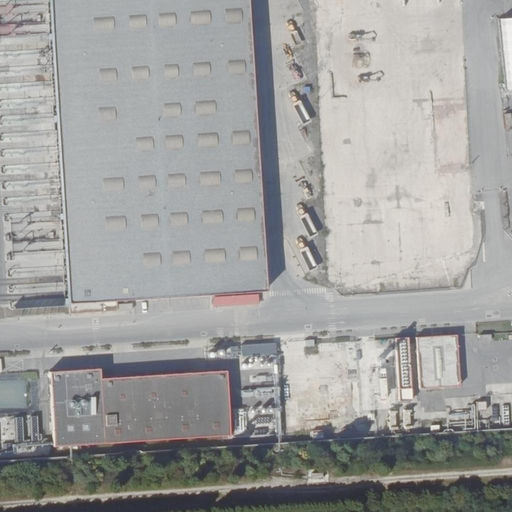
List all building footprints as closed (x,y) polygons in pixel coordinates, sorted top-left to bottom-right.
[(251,0),(47,0),(66,302),(270,287),(251,0)] [(511,16),(498,17),(503,88),(511,87),(511,16)] [(461,327),(421,329),(425,380),(464,377),(461,327)] [(412,330),(400,330),(403,394),(415,393),(412,330)] [(362,333),(325,335),(325,343),(352,342),(354,366),(364,366),(362,333)] [(103,358),(53,362),(57,437),(281,424),(279,399),(234,401),(231,362),(104,369),(103,358)] [(487,383),(511,382),(511,370),(486,371),(487,383)] [(37,372),(0,374),(0,403),(40,401),(37,372)] [(346,419),(358,418),(357,381),(345,381),(346,419)] [(475,402),(475,410),(485,410),(485,402),(475,402)] [(401,423),(409,422),(408,410),(400,411),(401,423)] [(288,427),(296,427),(296,415),(288,415),(288,427)] [(25,443),(26,435),(35,435),(35,417),(9,417),(9,443),(25,443)] [(360,419),(349,420),(350,429),(361,428),(360,419)] [(330,421),(320,422),(319,430),(330,430),(330,421)]
